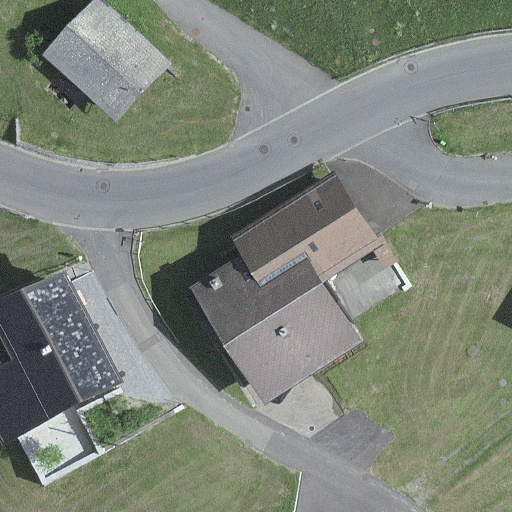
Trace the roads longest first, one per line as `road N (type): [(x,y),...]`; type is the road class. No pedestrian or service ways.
road 1 (residential): [(392,511),(267,439),(182,375),(114,253),(117,202)]
road 2 (residential): [(117,202),(221,170),(345,115)]
road 3 (track): [(345,115),(174,0)]
road 4 (residential): [(511,174),(433,165),(345,115)]
road 5 (residential): [(345,115),(511,68)]
road 6 (residential): [(0,171),(117,202)]
